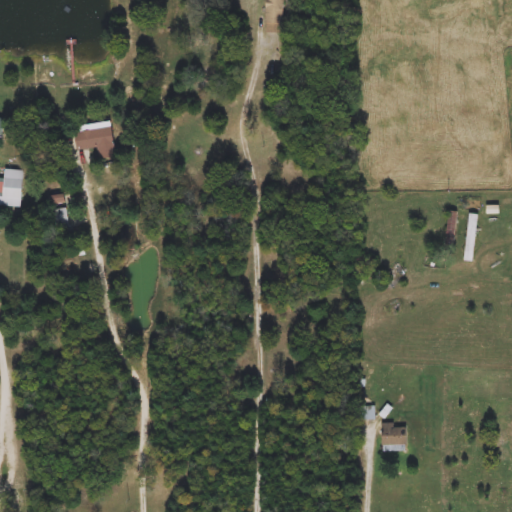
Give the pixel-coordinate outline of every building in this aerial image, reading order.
[(267,33),(267,0),(285,0),(285,33),(267,33)] [(113,122),(117,157),(100,159),(98,148),(78,150),(76,132),(88,131),(87,125),(113,122)] [(0,198),(0,179),(24,179),(24,198),(0,198)] [(487,205),(500,205),(500,214),(487,215),(487,205)] [(465,260),(474,261),(479,214),(470,213),(465,260)] [(374,420),(361,420),(361,406),(374,406),(374,420)] [(382,447),(382,425),(408,425),(408,447),(382,447)]
